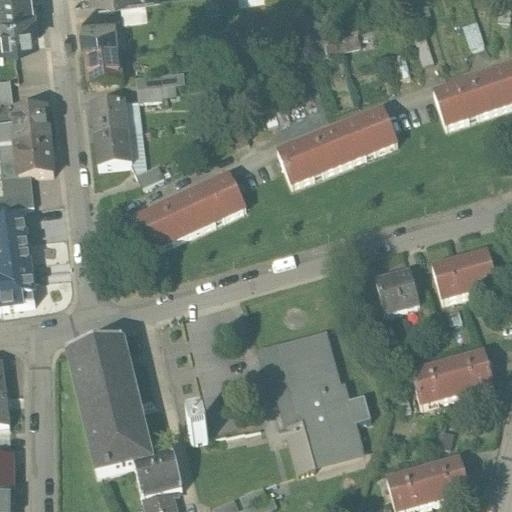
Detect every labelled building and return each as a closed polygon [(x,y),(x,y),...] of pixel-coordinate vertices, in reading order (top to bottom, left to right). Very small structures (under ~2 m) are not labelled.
[(0,0),(0,14),(32,10),(30,0),(0,0)] [(156,0),(99,0),(101,10),(121,7),(144,5),(157,3),(156,0)] [(144,5),(121,7),(123,24),(146,21),(144,5)] [(32,10),(0,14),(0,46),(36,43),(32,10)] [(329,34),(304,19),(295,37),(313,47),(314,51),(333,46),(329,34)] [(115,25),(82,29),(85,59),(118,56),(115,25)] [(473,53),(488,48),(480,25),(466,29),(473,53)] [(118,56),(85,59),(89,92),(121,88),(118,56)] [(511,73),(433,101),(445,135),(511,112),(511,73)] [(183,78),(136,84),(138,95),(161,92),(174,91),(184,89),(183,78)] [(10,87),(0,87),(0,115),(13,114),(10,87)] [(162,103),(176,102),(174,91),(161,92),(162,103)] [(161,92),(138,95),(138,108),(162,107),(162,103),(161,92)] [(124,107),(90,111),(94,143),(128,139),(124,107)] [(45,116),(14,120),(13,114),(0,115),(0,153),(16,152),(49,148),(45,116)] [(382,116),(277,159),(291,193),(395,151),(382,116)] [(242,131),(231,136),(239,154),(250,149),(242,131)] [(128,139),(94,143),(98,176),(132,171),(128,139)] [(49,148),(16,152),(20,183),(52,180),(49,148)] [(157,171),(136,181),(142,194),(163,184),(157,171)] [(229,182),(127,230),(142,263),(244,215),(229,182)] [(30,193),(9,196),(11,214),(32,212),(30,193)] [(21,229),(0,231),(0,282),(30,278),(26,247),(25,247),(22,230),(21,230),(21,229)] [(488,258),(432,274),(441,308),(497,292),(488,258)] [(0,282),(0,314),(2,314),(2,315),(35,310),(30,278),(0,282)] [(408,281),(376,291),(386,324),(417,314),(418,314),(414,302),(408,281)] [(427,298),(414,302),(418,314),(417,314),(421,326),(435,321),(427,298)] [(364,404),(349,408),(344,392),(340,393),(326,340),(283,352),(283,350),(257,357),(273,413),(278,412),(298,481),(316,476),(314,468),(362,454),(356,431),(371,427),(364,404)] [(123,348),(102,353),(101,350),(87,353),(88,357),(69,361),(99,482),(135,473),(134,470),(152,466),(147,446),(149,446),(149,444),(147,444),(144,433),(146,433),(145,431),(144,431),(141,421),(143,420),(142,418),(140,419),(138,408),(140,408),(139,406),(137,406),(135,396),(137,395),(136,393),(134,394),(132,384),(134,383),(133,381),(131,381),(129,371),(130,371),(130,369),(128,369),(123,348)] [(483,358),(410,379),(420,413),(493,392),(483,358)] [(6,403),(0,403),(0,435),(9,434),(6,403)] [(204,429),(188,434),(193,451),(209,446),(204,429)] [(454,443),(437,440),(435,455),(452,457),(454,443)] [(152,466),(134,470),(135,473),(144,511),(174,511),(172,499),(182,497),(174,461),(152,466)] [(460,464),(387,485),(395,511),(424,511),(470,499),(460,464)] [(0,465),(0,497),(13,498),(13,465),(0,465)] [(12,511),(13,498),(0,497),(0,511),(12,511)]
